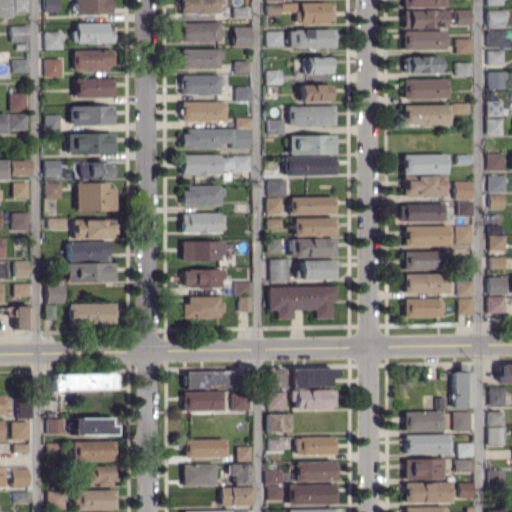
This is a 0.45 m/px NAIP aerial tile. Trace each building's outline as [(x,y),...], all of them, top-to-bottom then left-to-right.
[(0,0),(0,16),(8,16),(7,0),(0,0)] [(25,11),(25,0),(12,0),(12,11),(25,11)] [(56,10),(55,0),(41,0),(42,10),(56,10)] [(74,0),(75,13),(109,12),(108,0),(74,0)] [(216,13),(216,4),(220,4),(220,0),(178,0),(178,13),(216,13)] [(264,4),(264,13),(292,11),(293,23),(331,21),(330,1),(295,2),(264,4)] [(247,6),(231,6),(231,17),(247,17),(247,6)] [(442,9),(400,9),(401,28),(442,27),(442,9)] [(468,24),(468,9),(452,9),(453,25),(468,24)] [(502,9),(484,10),(485,26),(502,26),(502,9)] [(178,22),(178,41),(218,41),(218,21),(178,22)] [(71,43),(111,42),(110,22),(71,23),(71,43)] [(8,41),(26,41),(26,25),(8,25),(8,41)] [(248,47),(248,27),(230,27),(230,47),(248,47)] [(331,47),(331,28),(285,29),(286,48),(331,47)] [(484,46),(504,46),(504,29),(484,30),(484,46)] [(60,48),(60,30),(42,31),(42,49),(60,48)] [(279,30),(263,31),(264,46),(280,45),(279,30)] [(400,49),(442,48),(442,30),(400,30),(400,49)] [(452,38),(453,53),(469,52),(469,38),(452,38)] [(177,48),(177,68),(218,67),(218,48),(177,48)] [(111,49),(70,49),(70,69),(111,68),(111,49)] [(500,49),(484,50),(485,65),(501,64),(500,49)] [(436,55),(401,56),(402,73),(437,72),(436,55)] [(298,73),(330,73),(330,56),(299,56),(298,73)] [(8,58),(9,71),(25,71),(25,58),(8,58)] [(58,58),(42,58),(43,76),(59,76),(58,58)] [(247,72),(246,60),(232,60),(232,72),(247,72)] [(468,61),(452,62),(453,76),(468,75),(468,61)] [(263,84),(278,84),(278,70),(263,70),(263,84)] [(502,70),(485,70),(485,88),(502,89),(502,70)] [(217,74),(178,74),(179,94),(217,93),(217,74)] [(71,78),(72,97),(111,96),(110,77),(71,78)] [(445,78),(400,79),(400,98),(445,97),(445,78)] [(297,84),(298,101),(330,100),(329,84),(297,84)] [(248,86),(235,86),(236,100),(249,99),(248,86)] [(7,110),(23,110),(23,92),(7,92),(7,110)] [(222,100),(178,101),(179,121),(222,120),(222,100)] [(484,116),(500,116),(499,100),(483,100),(484,116)] [(465,113),(465,103),(450,102),(450,113),(465,113)] [(68,124),(111,123),(111,104),(67,105),(68,124)] [(447,124),(446,104),(399,105),(400,125),(447,124)] [(285,126),(332,124),(331,105),(285,106),(285,126)] [(24,113),(8,113),(8,129),(25,129),(24,113)] [(57,114),(42,114),(42,129),(57,128),(57,114)] [(233,117),(233,127),(249,127),(249,117),(233,117)] [(483,134),(499,133),(499,118),(483,118),(483,134)] [(265,134),(281,133),(281,119),(265,119),(265,134)] [(228,147),(247,147),(246,128),(178,129),(179,148),(217,147),(217,143),(228,142),(228,147)] [(111,132),(64,132),(64,153),(111,152),(111,132)] [(331,134),(285,135),(286,154),(332,153),(331,134)] [(501,152),(484,153),(484,170),(501,169),(501,152)] [(399,173),(444,173),(444,153),(399,154),(399,173)] [(248,169),(248,154),(179,155),(179,174),(218,174),(218,169),(248,169)] [(281,175),(332,174),(331,155),(280,156),(281,175)] [(27,158),(0,158),(0,177),(27,177),(27,158)] [(42,175),(57,175),(57,159),(42,160),(42,175)] [(111,178),(111,161),(71,162),(72,178),(111,178)] [(400,195),(442,195),(442,174),(400,175),(400,195)] [(485,192),(503,191),(502,174),(485,174),(485,192)] [(283,179),(265,179),(265,196),(283,196),(283,179)] [(26,181),(10,182),(10,197),(26,197),(26,181)] [(74,210),(113,210),(113,187),(106,187),(106,181),(73,182),(74,210)] [(451,198),(468,198),(468,181),(451,181),(451,198)] [(58,182),(42,182),(43,198),(59,197),(58,182)] [(179,204),(217,204),(217,196),(221,196),(221,185),(179,186),(179,204)] [(501,193),(486,193),(487,208),(501,208),(501,193)] [(332,213),(331,195),(287,196),(287,214),(332,213)] [(279,212),(278,197),(264,197),(264,212),(279,212)] [(470,215),(470,200),(454,200),(455,215),(470,215)] [(437,220),(437,203),(397,203),(397,221),(437,220)] [(10,230),(26,229),(26,212),(9,212),(10,230)] [(179,233),(217,232),(217,212),(179,213),(179,233)] [(332,234),(332,217),(289,218),(290,235),(332,234)] [(112,238),(112,218),(70,219),(70,238),(112,238)] [(452,242),(469,242),(468,224),(451,225),(452,242)] [(446,225),(400,225),(401,246),(447,245),(446,225)] [(502,234),(485,234),(486,250),(503,249),(502,234)] [(333,237),(286,238),(286,257),(333,256),(333,237)] [(278,252),(278,239),(264,239),(264,252),(278,252)] [(220,240),(179,241),(179,260),(220,259),(220,240)] [(105,241),(64,242),(65,260),(106,260),(105,241)] [(401,270),(437,269),(437,250),(401,251),(401,270)] [(501,268),(501,256),(487,256),(487,268),(501,268)] [(285,280),(284,258),(266,259),(266,280),(285,280)] [(296,260),(296,268),(291,268),(292,279),(333,278),(332,259),(296,260)] [(26,276),(26,260),(12,260),(12,276),(26,276)] [(64,282),(112,281),(111,262),(64,262),(64,282)] [(180,269),(180,287),(221,287),(220,268),(180,269)] [(401,273),(401,292),(445,292),(445,272),(401,273)] [(485,276),(485,293),(502,293),(502,276),(485,276)] [(233,280),(232,294),(248,294),(248,280),(233,280)] [(470,280),(455,280),(455,296),(470,295),(470,280)] [(43,302),(61,302),(61,281),(43,281),(43,302)] [(27,282),(10,283),(10,296),(27,295),(27,282)] [(333,285),(265,286),(265,310),(273,309),(273,318),(290,318),(289,309),(311,309),(312,318),(329,317),(328,301),(333,301),(333,285)] [(181,317),(218,318),(219,295),(182,295),(181,317)] [(502,313),(501,295),(486,296),(486,314),(502,313)] [(248,296),(236,296),(237,310),(248,310),(248,296)] [(470,297),(455,298),(455,314),(470,314),(470,297)] [(401,298),(401,317),(439,316),(439,298),(401,298)] [(53,319),(52,303),(42,304),(42,319),(53,319)] [(65,303),(65,323),(112,323),(112,303),(65,303)] [(28,305),(11,306),(12,328),(29,328),(28,305)] [(498,383),(511,382),(511,363),(497,364),(498,383)] [(449,407),(469,407),(470,364),(455,364),(455,371),(449,371),(449,407)] [(282,386),(281,367),(263,368),(264,386),(282,386)] [(286,368),(287,386),(326,385),(326,378),(333,377),(333,367),(286,368)] [(237,370),(182,371),(183,387),(238,386),(237,370)] [(50,391),(111,388),(111,372),(50,374),(50,391)] [(502,404),(502,386),(486,386),(486,405),(502,404)] [(287,390),(287,400),(292,400),(293,409),(332,408),(332,388),(287,390)] [(219,391),(180,391),(181,410),(220,410),(219,391)] [(282,391),(265,391),(265,409),(283,408),(282,391)] [(229,393),(229,410),(246,409),(246,393),(229,393)] [(28,404),(16,404),(16,417),(29,417),(28,404)] [(401,411),(401,431),(440,431),(440,411),(401,411)] [(467,411),(450,411),(450,430),(468,430),(467,411)] [(501,425),(501,411),(485,411),(485,425),(501,425)] [(288,412),(264,413),(264,432),(288,431),(288,412)] [(106,418),(71,417),(70,434),(111,434),(111,424),(105,424),(106,418)] [(61,418),(45,418),(45,433),(61,433),(61,418)] [(8,439),(27,439),(26,420),(8,421),(8,439)] [(501,426),(484,426),(484,443),(501,443),(501,426)] [(446,433),(402,434),(402,453),(447,453),(446,433)] [(332,436),(293,436),(294,454),(333,453),(332,436)] [(182,457),(223,456),(223,438),(181,439),(182,457)] [(280,438),(265,438),(266,450),(281,450),(280,438)] [(69,441),(70,460),(113,460),(113,440),(69,441)] [(469,455),(468,442),(462,443),(462,450),(456,450),(456,455),(469,455)] [(11,444),(11,452),(26,451),(26,443),(11,444)] [(234,460),(249,460),(248,445),(234,446),(234,460)] [(402,458),(402,479),(438,478),(437,458),(402,458)] [(453,459),(453,469),(468,469),(468,459),(453,459)] [(333,460),(292,461),(293,481),(334,480),(333,460)] [(231,484),(250,484),(249,462),(226,463),(227,476),(231,476),(231,484)] [(212,463),(180,463),(180,485),(212,485),(212,463)] [(111,465),(85,465),(86,485),(111,484),(111,465)] [(9,468),(9,486),(26,485),(26,468),(9,468)] [(502,468),(485,468),(486,486),(502,486),(502,468)] [(279,470),(263,470),(263,484),(280,483),(279,470)] [(448,482),(402,482),(402,502),(448,501),(448,482)] [(455,497),(470,497),(471,482),(456,482),(455,497)] [(334,483),(285,484),(286,504),(334,503),(334,483)] [(280,486),(265,485),(264,499),(279,499),(280,486)] [(217,486),(218,504),(251,504),(250,486),(217,486)] [(113,490),(72,489),(72,509),(113,509),(113,490)] [(27,491),(12,491),(11,501),(27,502),(27,491)] [(62,508),(62,491),(45,491),(45,508),(62,508)]
